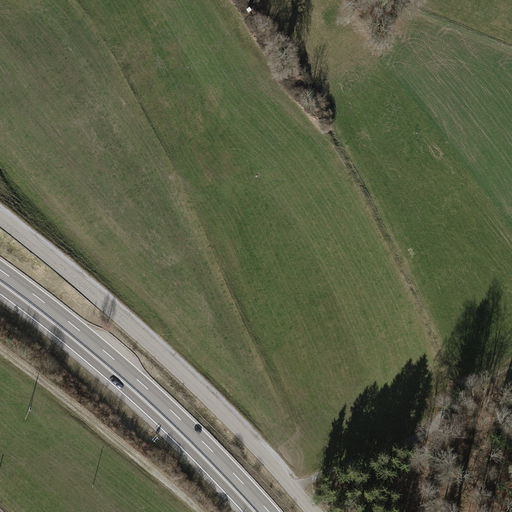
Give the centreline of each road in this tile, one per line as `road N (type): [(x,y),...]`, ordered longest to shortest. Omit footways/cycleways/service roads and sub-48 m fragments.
road 1 (unclassified): [(312,511),(138,331),(0,219)]
road 2 (trunk): [(268,511),(127,370),(0,269)]
road 3 (trunk): [(0,289),(113,379),(248,511)]
road 4 (track): [(0,349),(200,511)]
road 5 (track): [(511,371),(432,398),(296,491)]
